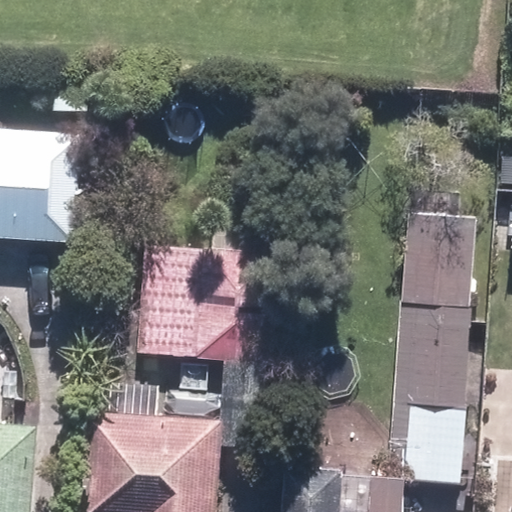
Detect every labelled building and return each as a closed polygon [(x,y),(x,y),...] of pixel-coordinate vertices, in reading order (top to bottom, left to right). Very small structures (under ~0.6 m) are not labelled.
[(0,127),(0,233),(78,238),(84,133),(0,127)] [(346,469),(289,465),(285,511),(404,511),(407,475),(461,479),(480,218),(411,212),(391,476),(346,475),(346,469)] [(151,247),(145,349),(273,356),(279,255),(151,247)] [(212,511),(220,421),(92,411),(84,511),(212,511)] [(0,511),(30,511),(37,423),(0,420),(0,511)]
